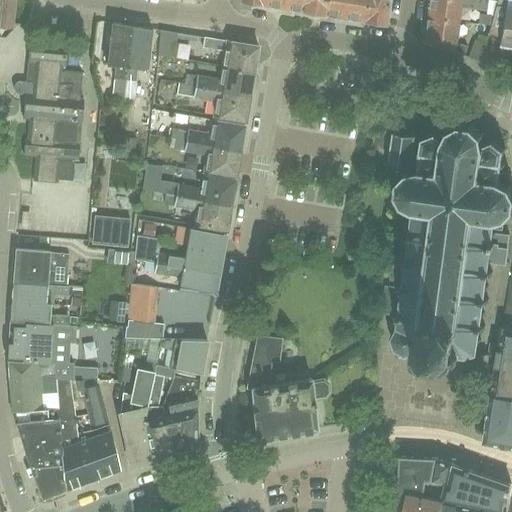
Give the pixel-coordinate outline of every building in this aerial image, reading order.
[(0,0),(0,25),(12,27),(14,0),(0,0)] [(264,0),(264,6),(284,9),(285,0),(264,0)] [(304,12),(305,0),(285,0),(284,9),(304,12)] [(305,0),(304,12),(323,15),(325,0),(305,0)] [(325,0),(323,15),(343,18),(345,0),(325,0)] [(345,0),(343,18),(364,21),(367,0),(345,0)] [(385,24),(389,0),(367,0),(364,21),(385,24)] [(460,7),(486,10),(487,1),(478,0),(429,0),(427,21),(457,24),(460,7)] [(499,44),(511,46),(511,8),(505,7),(506,0),(497,0),(496,5),(495,5),(490,24),(490,25),(488,34),(500,36),(499,44)] [(490,25),(490,24),(491,15),(479,14),(478,24),(490,25)] [(455,42),(457,24),(427,21),(424,41),(463,55),(467,46),(455,42)] [(126,80),(132,26),(111,22),(106,65),(115,66),(113,78),(126,80)] [(152,29),(132,26),(126,80),(135,81),(136,68),(147,69),(152,29)] [(160,31),(158,55),(172,57),(174,57),(177,37),(178,33),(171,32),(160,31)] [(224,51),(221,65),(254,71),(258,45),(204,37),(202,47),(224,51)] [(14,85),(14,89),(16,92),(20,94),(25,94),(23,118),(29,119),(28,126),(27,139),(25,139),(23,155),(35,156),(33,180),(58,182),(58,179),(72,180),(74,160),(78,160),(79,144),(76,143),(77,123),(81,124),(83,99),(80,99),(82,72),(62,70),(63,65),(65,66),(67,49),(30,45),(29,53),(26,82),(21,81),(17,82),(14,85)] [(250,96),(254,71),(221,65),(219,78),(198,75),(196,87),(250,96)] [(188,74),(186,85),(196,87),(198,75),(188,74)] [(177,94),(194,97),(196,87),(186,85),(178,84),(177,94)] [(213,115),(245,121),(250,96),(196,87),(194,97),(194,98),(215,101),(213,115)] [(188,130),(186,140),(240,150),(245,125),(213,119),(210,133),(188,130)] [(453,361),(454,359),(457,359),(460,357),(460,356),(463,356),(463,358),(466,359),(466,356),(475,354),(478,355),(479,353),(477,351),(480,340),(482,340),(483,338),(479,337),(481,328),(486,329),(487,325),(481,325),(483,314),(485,314),(486,312),(483,311),(484,301),(490,302),(490,299),(485,298),(486,287),(489,288),(490,285),(486,285),(488,274),(494,275),(494,271),(488,270),(490,261),(507,263),(510,235),(497,233),(497,232),(494,231),(495,227),(504,228),(505,218),(506,221),(510,219),(508,216),(511,211),(511,182),(511,183),(509,186),(511,174),(502,173),(503,165),(506,166),(507,163),(503,162),(505,151),(507,149),(505,147),(503,148),(495,142),(495,139),(492,138),(491,141),(484,144),(482,136),(485,134),(484,132),(481,133),(474,127),(475,124),(472,123),(471,125),(463,124),(461,120),(458,121),(459,124),(451,129),(448,126),(446,129),(449,131),(444,138),(438,133),(438,130),(435,130),(434,133),(426,136),(424,134),(421,135),(417,134),(420,131),(419,129),(415,134),(396,131),(394,129),(392,131),(394,133),(390,160),(389,161),(390,163),(393,162),(411,164),(410,170),(408,168),(406,169),(408,171),(402,178),(398,177),(397,180),(400,181),(398,190),(395,190),(396,194),(399,194),(403,201),(401,203),(403,206),(406,204),(405,214),(413,215),(413,220),(410,220),(410,223),(412,223),(411,233),(406,232),(405,236),(410,236),(409,247),(406,246),(406,249),(408,249),(407,259),(402,259),(402,262),(407,263),(405,273),(402,273),(402,276),(405,276),(404,286),(399,286),(398,289),(403,289),(402,300),(399,299),(398,302),(401,303),(400,313),(395,312),(395,316),(400,317),(398,326),(395,325),(395,328),(398,328),(393,335),(391,335),(390,337),(393,338),(397,345),(394,347),(396,349),(399,348),(405,352),(405,354),(408,355),(408,352),(418,349),(417,355),(453,361)] [(176,138),(186,140),(188,130),(177,129),(176,138)] [(185,150),(186,140),(176,138),(174,148),(185,150)] [(236,175),(240,150),(186,140),(185,150),(184,152),(206,155),(203,170),(236,175)] [(177,196),(230,204),(232,196),(235,179),(203,174),(200,188),(179,185),(177,196)] [(164,193),(177,196),(179,185),(166,182),(164,193)] [(175,206),(177,196),(164,193),(162,204),(175,206)] [(227,230),(230,204),(177,196),(175,206),(196,209),(193,224),(227,230)] [(186,248),(222,254),(226,234),(189,228),(186,248)] [(145,261),(156,262),(219,272),(222,254),(186,248),(184,256),(158,253),(160,239),(136,236),(134,251),(134,252),(134,259),(145,261)] [(69,254),(49,253),(49,251),(16,249),(14,266),(48,268),(48,269),(67,271),(69,254)] [(179,287),(215,293),(219,272),(156,262),(154,273),(180,278),(179,287)] [(13,283),(66,286),(67,271),(48,269),(48,268),(14,266),(13,283)] [(486,433),(484,441),(511,445),(511,280),(492,394),(486,433)] [(66,286),(13,283),(11,302),(50,304),(51,304),(52,294),(68,296),(69,286),(66,286)] [(156,299),(157,288),(131,284),(130,297),(156,299)] [(129,309),(155,311),(156,299),(130,297),(129,309)] [(11,302),(10,321),(53,324),(65,325),(66,316),(49,315),(50,304),(11,302)] [(127,321),(153,323),(155,311),(129,309),(127,321)] [(39,363),(50,363),(53,324),(10,321),(8,360),(39,363)] [(127,321),(126,333),(152,335),(162,335),(163,324),(153,323),(127,321)] [(250,388),(257,437),(317,429),(313,399),(324,397),(328,392),(327,384),(322,379),(311,381),(312,379),(269,384),(271,359),(279,361),(281,338),(257,336),(248,388),(250,388)] [(161,341),(159,347),(168,349),(174,351),(173,360),(176,361),(175,366),(201,371),(207,340),(201,340),(190,340),(179,339),(179,340),(177,340),(177,339),(162,339),(161,341)] [(55,379),(54,363),(50,363),(39,363),(8,360),(11,395),(12,412),(14,411),(58,409),(56,391),(55,381),(55,379)] [(72,381),(72,379),(72,364),(54,363),(55,379),(55,381),(69,381),(72,381)] [(132,395),(131,399),(147,403),(154,374),(155,368),(145,365),(139,364),(132,395)] [(171,378),(174,376),(175,369),(156,365),(154,374),(164,376),(170,377),(171,378)] [(84,368),(83,379),(97,379),(97,368),(84,368)] [(147,405),(144,420),(152,460),(171,455),(163,418),(163,415),(163,403),(161,405),(158,405),(158,404),(164,376),(154,374),(147,403),(147,405)] [(163,403),(163,415),(196,407),(199,381),(174,376),(173,378),(163,403)] [(81,380),(76,381),(77,390),(79,399),(84,398),(82,389),(81,380)] [(74,417),(69,381),(55,381),(56,391),(58,409),(61,447),(79,441),(78,434),(76,424),(74,417)] [(82,389),(84,398),(90,425),(108,421),(99,385),(82,389)] [(122,393),(120,412),(131,465),(152,460),(144,420),(147,405),(147,403),(131,399),(132,395),(122,393)] [(163,418),(171,455),(192,451),(197,445),(195,409),(196,407),(163,415),(163,418)] [(48,497),(65,490),(61,447),(58,409),(14,411),(15,423),(32,474),(40,496),(41,499),(48,497)] [(94,451),(98,478),(116,471),(117,466),(110,431),(108,426),(94,431),(98,449),(94,451)] [(79,441),(61,447),(65,490),(98,478),(94,451),(98,449),(94,431),(78,434),(79,441)] [(399,490),(424,495),(427,479),(433,479),(437,458),(401,456),(399,490)] [(437,458),(433,479),(433,481),(449,484),(455,464),(437,458)] [(424,495),(445,500),(501,511),(503,511),(505,499),(509,500),(511,485),(455,464),(449,484),(433,481),(433,479),(427,479),(424,495)] [(501,511),(445,500),(424,495),(399,490),(398,511),(501,511)]
